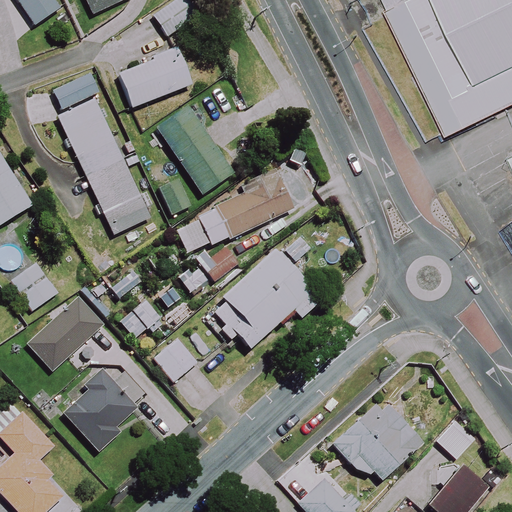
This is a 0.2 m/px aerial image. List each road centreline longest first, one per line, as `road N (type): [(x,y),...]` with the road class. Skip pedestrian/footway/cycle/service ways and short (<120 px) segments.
road 1 (residential): [(170,511),(399,300)]
road 2 (secondary): [(411,247),(292,0)]
